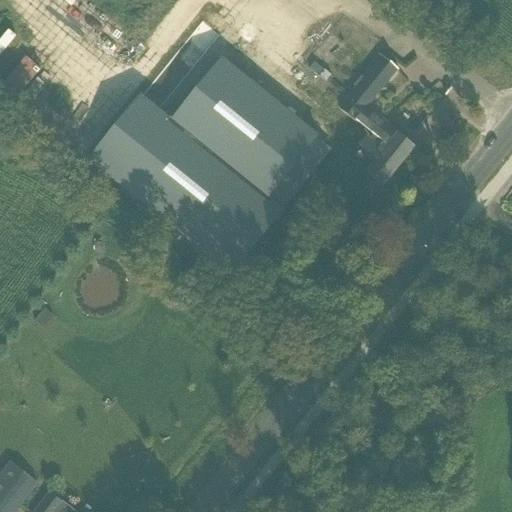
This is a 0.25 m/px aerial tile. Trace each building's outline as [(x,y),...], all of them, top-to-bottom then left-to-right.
[(412,149),(387,129),(379,123),(367,108),(398,70),(379,55),(345,97),(348,99),(339,110),(355,123),(356,122),(377,139),(373,144),(365,138),(347,161),(348,162),(353,155),(360,161),(361,159),(372,168),(367,175),(382,187),(412,149)] [(118,95),(66,159),(208,273),(260,209),(244,197),(295,134),(199,58),(149,120),(118,95)] [(314,63),(309,69),(318,77),(323,71),(314,63)] [(0,511),(15,511),(37,484),(10,464),(0,476),(0,511)] [(50,494),(35,511),(73,511),(62,504),(63,504),(50,494)]
